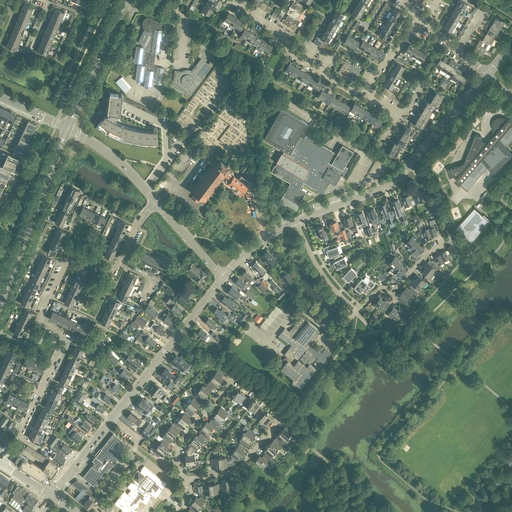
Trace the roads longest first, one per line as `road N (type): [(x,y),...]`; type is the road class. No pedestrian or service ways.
road 1 (unclassified): [(223,278),(51,496)]
road 2 (unclassified): [(486,74),(392,181),(295,221)]
road 3 (residential): [(67,336),(38,323),(72,253),(114,272),(156,202)]
road 4 (tertiary): [(0,304),(67,129)]
road 5 (residential): [(189,478),(237,471),(280,420),(234,377)]
road 6 (residential): [(366,87),(354,91),(294,56),(285,37),(240,0)]
road 7 (residential): [(4,466),(67,336)]
road 8 (tertiary): [(67,129),(127,0)]
